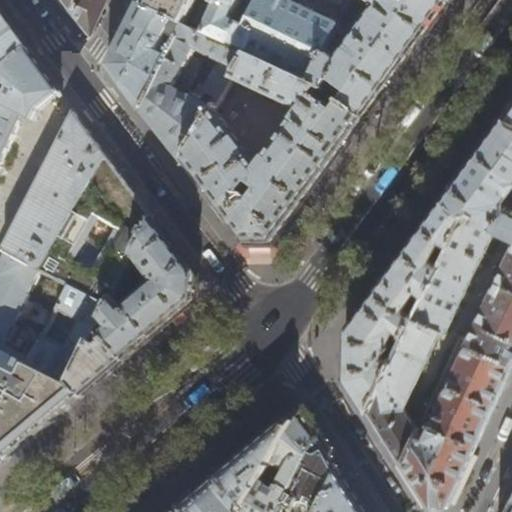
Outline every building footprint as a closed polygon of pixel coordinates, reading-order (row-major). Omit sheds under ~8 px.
[(58,0),(84,33),(85,34),(87,34),(87,32),(102,0),(58,0)] [(444,0),(147,0),(145,6),(188,26),(251,56),(321,89),(324,91),(331,82),(344,92),(338,101),(342,103),(364,119),(411,55),(450,4),(444,0)] [(188,26),(145,6),(140,4),(126,33),(109,67),(126,90),(144,113),(188,26)] [(5,17),(0,10),(0,83),(8,68),(29,49),(14,29),(5,17)] [(217,109),(235,80),(251,56),(188,26),(144,113),(161,135),(184,164),(187,160),(217,109)] [(0,165),(16,133),(25,115),(36,120),(40,109),(61,92),(53,82),(29,49),(8,68),(1,82),(12,88),(4,104),(0,102),(0,165)] [(261,166),(217,109),(187,160),(188,161),(200,178),(230,217),(233,221),(248,243),(273,243),(318,182),(364,119),(342,103),(335,112),(315,97),(321,89),(251,56),(235,80),(273,97),(302,111),(261,166)] [(473,214),(497,226),(505,229),(511,232),(511,114),(507,111),(491,133),(476,153),(470,161),(446,194),(473,214)] [(77,113),(5,251),(41,272),(109,157),(97,140),(77,113)] [(137,194),(109,157),(41,272),(43,273),(71,288),(96,300),(104,285),(117,292),(135,256),(155,218),(141,200),(137,194)] [(473,214),(446,194),(374,292),(351,324),(349,373),(353,379),(394,444),(403,459),(416,432),(417,430),(404,407),(442,330),(446,332),(497,226),(473,214)] [(182,254),(155,218),(135,256),(154,282),(124,309),(115,296),(109,307),(102,320),(112,331),(103,338),(124,362),(167,325),(195,302),(198,276),(182,254)] [(509,238),(511,232),(505,229),(502,235),(509,238)] [(511,249),(470,341),(511,360),(511,249)] [(30,365),(37,352),(35,351),(34,351),(31,351),(28,353),(27,355),(7,346),(19,322),(20,322),(33,296),(32,296),(43,273),(41,272),(5,251),(0,262),(0,456),(8,460),(45,428),(74,403),(81,397),(72,386),(30,365)] [(96,300),(71,288),(37,352),(30,365),(72,386),(81,397),(118,367),(124,362),(103,338),(97,330),(102,320),(109,307),(96,300)] [(494,407),(511,368),(511,360),(470,341),(426,437),(416,432),(403,459),(417,480),(433,506),(449,505),(485,428),(492,410),(494,407)] [(244,511),(295,424),(306,406),(305,405),(286,421),(214,482),(188,504),(183,508),(186,511),(244,511)] [(320,429),(306,406),(295,424),(244,511),(276,511),(322,431),(320,429)] [(321,510),(340,471),(336,464),(332,458),(336,453),(322,431),(276,511),(287,511),(291,506),(298,508),(301,503),(306,503),(321,510)] [(366,511),(340,471),(321,510),(319,511),(366,511)]
